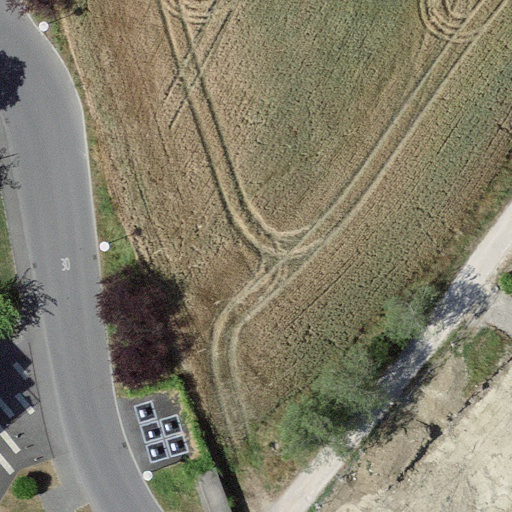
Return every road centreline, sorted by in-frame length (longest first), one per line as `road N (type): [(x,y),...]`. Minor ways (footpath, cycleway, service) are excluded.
road 1 (residential): [(132,511),(106,456),(36,91),(0,42)]
road 2 (residential): [(290,511),(511,227)]
